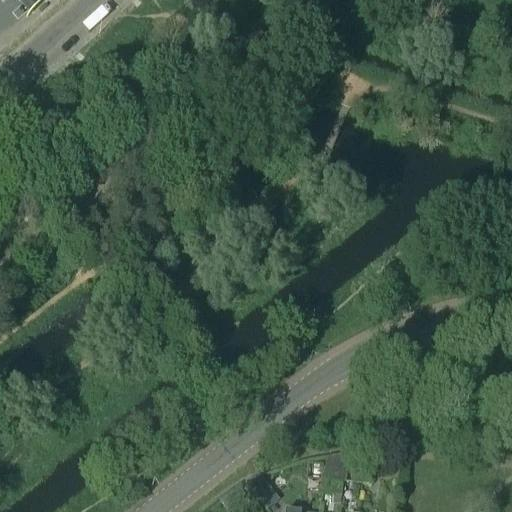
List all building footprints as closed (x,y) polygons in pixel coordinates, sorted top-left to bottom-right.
[(15,0),(16,0),(29,15),(46,0),(15,0)] [(313,480),(323,482),(324,472),(314,471),(313,480)] [(334,473),(324,472),(323,482),(333,483),(334,473)] [(351,485),(361,486),(362,476),(352,475),(351,485)] [(362,476),(361,486),(371,487),(372,477),(362,476)] [(271,477),(258,485),(267,498),(280,490),(271,477)]
